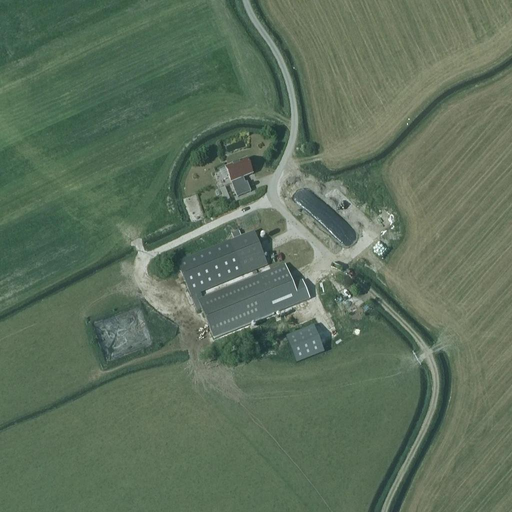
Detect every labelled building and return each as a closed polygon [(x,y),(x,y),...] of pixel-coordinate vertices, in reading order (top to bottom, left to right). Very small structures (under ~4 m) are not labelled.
[(225,168),(237,198),(250,192),(247,183),(242,185),(240,180),(252,175),(246,160),(225,168)] [(225,204),(230,203),(224,187),(220,189),(225,204)] [(284,265),(257,276),(202,299),(200,293),(267,266),(254,233),(177,264),(197,312),(201,310),(213,339),(273,314),(272,313),(299,303),(299,304),(309,300),(302,281),(292,285),(284,265)] [(358,311),(354,304),(346,309),(349,315),(358,311)] [(282,337),(294,364),(322,353),(310,326),(282,337)]
